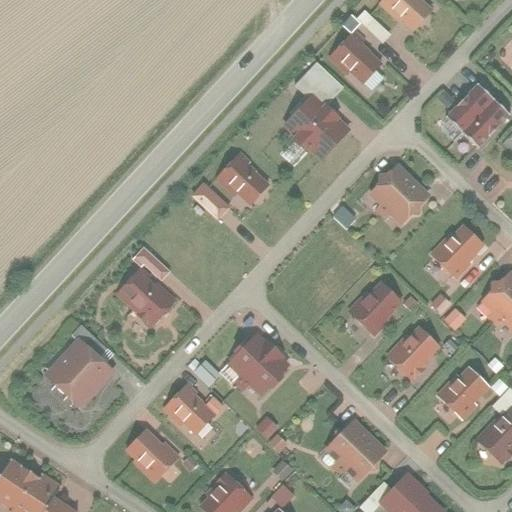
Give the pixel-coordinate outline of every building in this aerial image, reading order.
[(423,1),(422,0),(375,0),(402,24),(423,1)] [(380,27),(353,3),(345,11),(372,36),(380,27)] [(340,25),(317,51),(347,79),(370,53),(340,25)] [(511,52),(511,33),(503,44),(511,52)] [(305,54),(297,64),(317,83),(326,74),(305,54)] [(481,93),(463,77),(433,110),(450,126),(481,93)] [(342,121),(300,82),(282,102),(324,140),(342,121)] [(499,109),(481,93),(450,127),(468,143),(499,109)] [(307,158),(324,140),(282,102),(266,120),(307,158)] [(511,148),(511,132),(503,124),(492,135),(508,152),(511,148)] [(260,179),(225,144),(204,165),(238,200),(260,179)] [(403,173),(384,154),(352,184),(370,204),(403,173)] [(370,204),(386,220),(418,189),(403,173),(370,204)] [(190,177),(181,187),(208,211),(217,200),(190,177)] [(474,236),(449,215),(418,251),(443,272),(474,236)] [(159,265),(130,239),(122,249),(151,275),(159,265)] [(124,262),(104,285),(144,320),(164,297),(124,262)] [(511,287),(511,281),(494,263),(463,295),(485,316),(511,287)] [(367,274),(335,305),(358,329),(390,298),(367,274)] [(422,295),(433,306),(442,297),(430,286),(422,295)] [(511,287),(485,316),(499,329),(511,314),(511,287)] [(442,297),(434,311),(448,320),(456,305),(442,297)] [(99,343),(70,315),(61,324),(91,353),(99,343)] [(402,318),(372,350),(398,374),(428,343),(402,318)] [(260,341),(242,326),(213,358),(232,374),(260,341)] [(29,368),(66,405),(102,368),(65,331),(29,368)] [(232,374),(251,389),(278,357),(260,341),(232,374)] [(222,374),(194,352),(185,362),(213,385),(222,374)] [(476,382),(451,360),(422,393),(448,415),(476,382)] [(193,396),(172,378),(153,399),(184,428),(204,406),(195,399),(193,396)] [(201,388),(193,396),(195,399),(204,406),(212,398),(201,388)] [(467,436),(491,458),(511,433),(511,414),(497,402),(467,436)] [(252,407),(240,419),(252,430),(264,417),(252,407)] [(337,410),(308,443),(329,461),(358,429),(337,410)] [(164,449),(134,420),(112,443),(143,472),(164,449)] [(266,426),(256,438),(269,449),(279,437),(266,426)] [(329,461),(344,475),(374,442),(358,429),(329,461)] [(39,478),(0,451),(0,499),(19,511),(39,478)] [(214,466),(183,501),(195,511),(218,511),(240,489),(214,466)] [(393,466),(366,496),(384,511),(426,511),(435,502),(393,466)] [(367,474),(344,499),(354,508),(377,483),(367,474)] [(19,511),(54,511),(65,494),(39,478),(19,511)] [(250,511),(277,511),(262,499),(250,511)]
